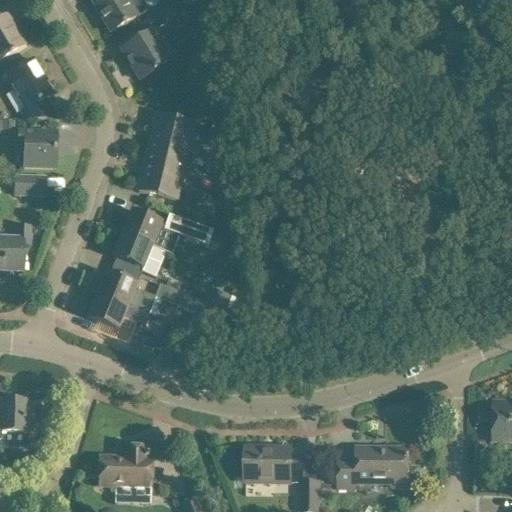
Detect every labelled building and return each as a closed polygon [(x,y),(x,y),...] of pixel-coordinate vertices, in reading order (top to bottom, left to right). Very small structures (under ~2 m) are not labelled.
[(127,0),(126,1),(125,0),(98,0),(92,4),(110,35),(149,12),(141,0),(127,0)] [(167,26),(188,13),(182,2),(160,15),(167,26)] [(0,62),(7,58),(25,48),(6,17),(0,21),(0,62)] [(140,82),(157,72),(155,70),(174,59),(156,30),(121,52),(140,82)] [(58,123),(46,101),(52,97),(44,84),(46,83),(33,62),(6,78),(26,112),(21,114),(26,122),(58,123)] [(203,148),(205,141),(191,138),(194,126),(157,116),(152,136),(203,148)] [(0,136),(14,137),(14,123),(0,122),(0,136)] [(55,171),(56,135),(19,134),(18,152),(24,152),(24,170),(55,171)] [(199,155),(202,153),(203,148),(152,136),(147,155),(185,164),(188,154),(193,155),(193,154),(199,155)] [(195,188),(197,179),(186,177),(187,176),(182,175),(185,164),(147,155),(142,176),(188,186),(195,188)] [(138,194),(157,199),(175,203),(178,192),(183,193),(186,194),(188,186),(142,176),(138,194)] [(15,180),(15,197),(45,198),(46,180),(15,180)] [(153,248),(162,226),(130,213),(121,235),(153,248)] [(213,232),(173,218),(169,216),(164,231),(208,247),(213,232)] [(15,240),(0,239),(0,272),(22,274),(23,247),(29,247),(30,229),(15,229),(15,240)] [(156,280),(166,255),(152,250),(153,248),(121,235),(112,258),(144,271),(142,274),(156,280)] [(216,259),(213,263),(214,268),(218,272),(223,271),(227,267),(226,262),(222,258),(216,259)] [(100,289),(96,298),(127,310),(141,315),(148,318),(155,300),(135,291),(137,287),(106,274),(100,289)] [(217,292),(211,307),(217,309),(226,313),(232,297),(217,292)] [(183,296),(178,309),(193,315),(212,322),(217,309),(211,307),(189,298),(183,296)] [(136,326),(141,315),(127,310),(96,298),(87,320),(118,332),(123,320),(136,326)] [(167,354),(188,340),(164,330),(156,349),(167,354)] [(33,421),(34,403),(0,403),(0,411),(0,443),(1,443),(1,441),(26,442),(27,436),(29,436),(29,421),(33,421)] [(511,444),(511,404),(494,404),(493,444),(511,444)] [(42,410),(42,427),(50,427),(55,411),(42,410)] [(121,459),(99,459),(99,461),(94,461),(94,492),(102,492),(102,490),(134,490),(134,502),(148,502),(148,490),(151,490),(151,460),(148,459),(148,449),(122,449),(121,459)] [(291,486),(291,470),(291,450),(246,449),(245,485),(291,486)] [(409,470),(409,451),(355,450),(355,463),(337,463),(337,491),(356,491),(356,486),(391,486),(391,490),(419,490),(419,470),(409,470)] [(317,511),(318,508),(318,484),(302,484),(301,511),(317,511)] [(200,511),(196,502),(182,507),(183,511),(200,511)]
